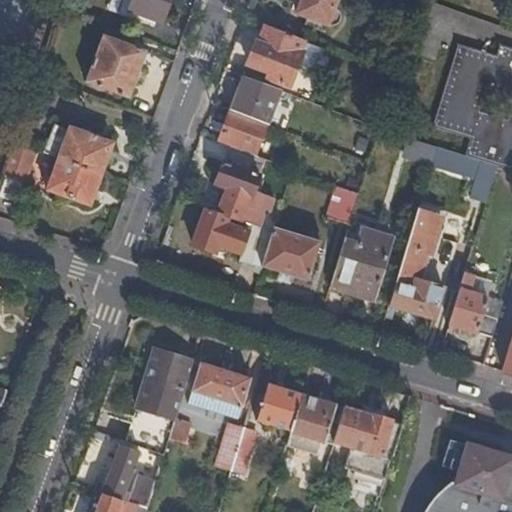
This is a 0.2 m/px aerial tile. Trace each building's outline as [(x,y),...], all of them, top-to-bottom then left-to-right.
[(161,23),(169,0),(132,0),(129,10),(161,23)] [(334,7),(336,0),(300,0),(296,14),(307,18),(305,26),(325,33),(328,26),(332,27),(336,26),(339,23),(341,20),(341,16),(340,13),(338,10),(334,7)] [(303,41),(265,27),(259,43),(256,42),(248,65),(271,74),(269,79),(290,87),(303,52),(300,51),(303,41)] [(129,100),(146,53),(103,36),(86,84),(129,100)] [(471,137),(465,155),(498,165),(511,169),(511,165),(511,46),(500,43),(496,54),(459,42),(433,125),(471,137)] [(397,89),(401,78),(390,74),(386,85),(397,89)] [(281,90),(243,76),(231,109),(267,123),(269,123),(281,90)] [(267,123),(231,109),(219,142),(228,145),(256,155),(267,123)] [(58,159),(102,175),(113,144),(69,127),(67,131),(54,126),(44,154),(58,159)] [(437,145),(411,137),(406,155),(431,163),(432,159),(437,145)] [(4,177),(24,184),(35,151),(15,143),(4,177)] [(256,155),(228,145),(215,185),(227,189),(219,212),(234,218),(240,220),(252,224),(274,232),(275,227),(277,221),(263,217),(264,214),(269,215),(275,198),(254,191),(266,159),(256,155)] [(465,155),(437,145),(432,159),(479,175),(493,179),(498,165),(465,155)] [(91,206),(102,175),(58,159),(47,191),(91,206)] [(493,179),(479,175),(472,197),(487,201),(493,179)] [(4,177),(0,187),(0,196),(18,203),(24,184),(4,177)] [(347,231),(356,201),(337,194),(327,225),(347,231)] [(219,212),(206,208),(194,245),(216,253),(219,245),(242,253),(239,261),(262,269),(263,266),(274,232),(252,224),(249,232),(231,226),(233,220),(234,218),(219,212)] [(417,211),(395,282),(396,282),(391,304),(434,318),(443,288),(417,279),(424,256),(428,257),(440,218),(417,211)] [(239,222),(233,220),(231,226),(249,232),(252,224),(240,220),(239,222)] [(274,232),(263,266),(308,280),(321,235),(310,232),(309,237),(275,227),(274,232)] [(344,240),(330,287),(373,300),(393,237),(361,228),(356,243),(344,240)] [(465,272),(450,323),(493,336),(503,303),(474,294),(479,277),(465,272)] [(154,349),(138,408),(174,419),(177,409),(192,361),(154,349)] [(251,378),(200,363),(191,392),(205,397),(204,403),(210,406),(212,399),(242,408),(251,378)] [(290,433),(302,394),(268,384),(256,422),(290,433)] [(334,446),(345,408),(302,394),(290,433),(286,446),(318,456),(322,442),(334,446)] [(138,408),(128,443),(157,454),(163,456),(174,419),(138,408)] [(387,473),(401,425),(345,408),(334,446),(326,472),(321,489),(328,492),(341,446),(353,450),(348,468),(385,479),(387,473)] [(194,413),(177,409),(174,419),(191,424),(194,413)] [(244,428),(245,428),(233,424),(220,468),(232,471),(244,428)] [(256,432),(244,428),(232,471),(244,475),(252,449),(251,448),(256,432)] [(120,445),(102,493),(122,501),(126,491),(130,493),(127,502),(147,509),(155,483),(137,476),(140,466),(136,464),(140,452),(120,445)] [(441,511),(497,511),(498,509),(508,511),(511,511),(511,458),(468,445),(441,511)] [(163,456),(157,454),(155,460),(161,462),(163,456)] [(302,511),(313,511),(321,489),(326,472),(313,468),(300,511),(302,511)] [(122,501),(102,493),(95,511),(146,511),(147,509),(127,502),(123,511),(121,511),(119,511),(122,501)] [(123,511),(127,502),(122,501),(119,511),(121,511),(123,511)]
